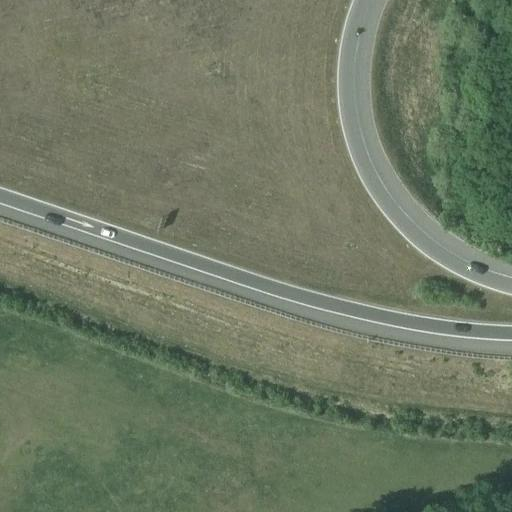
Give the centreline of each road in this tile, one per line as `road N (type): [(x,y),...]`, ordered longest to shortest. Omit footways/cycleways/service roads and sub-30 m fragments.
road 1 (motorway): [(0,197),(319,302),(511,336)]
road 2 (motorway): [(511,285),(436,253),(366,170),(346,73),(363,0)]
